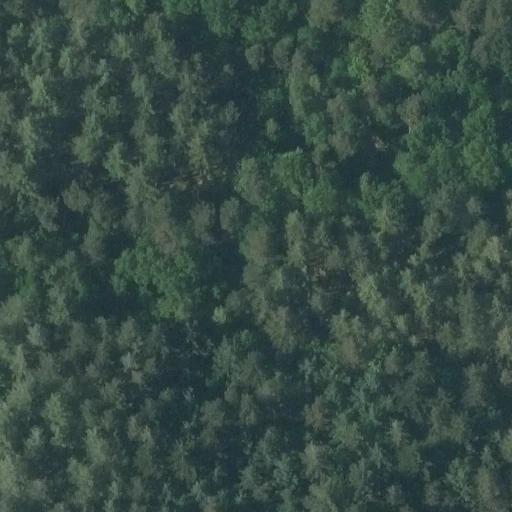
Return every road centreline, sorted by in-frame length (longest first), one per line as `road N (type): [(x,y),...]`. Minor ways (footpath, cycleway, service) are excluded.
road 1 (track): [(511,367),(0,316)]
road 2 (track): [(44,0),(390,67),(511,42)]
